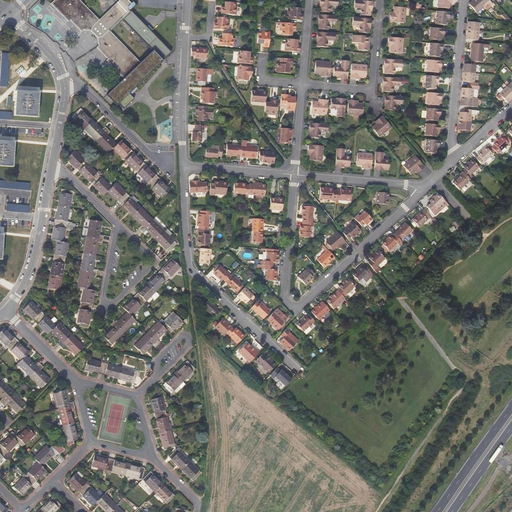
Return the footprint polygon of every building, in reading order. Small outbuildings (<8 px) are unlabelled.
[(129,93),(136,87),(171,52),(131,11),(130,12),(129,11),(131,9),(128,6),(131,3),(128,0),(119,0),(99,20),(79,0),(54,0),(51,4),(68,22),(70,21),(81,32),(83,30),(90,32),(96,38),(99,46),(96,48),(107,59),(106,61),(123,79),(106,95),(117,105),(118,103),(123,109),(134,99),(131,96),(129,93)] [(336,6),(336,0),(319,0),(319,6),(320,7),(320,11),(322,12),(329,12),(330,5),(336,6)] [(361,15),(368,15),(370,16),(371,11),(372,1),(357,0),(355,0),(355,7),(361,8),(361,15)] [(451,2),(451,0),(439,0),(438,7),(449,8),(450,4),(450,2),(451,2)] [(476,12),(483,6),(478,0),(472,0),(473,1),(469,3),(469,4),(475,11),(476,12)] [(235,6),(236,3),(229,2),(226,2),(225,7),(223,7),(222,13),(237,14),(237,6),(235,6)] [(32,9),(38,14),(42,9),(37,4),(32,9)] [(393,15),(390,15),(390,17),(390,21),(393,22),(404,23),(405,9),(394,8),(393,12),(393,15)] [(287,14),(287,23),(295,23),(301,24),(302,18),(299,18),(299,12),(290,11),(289,14),(287,14)] [(449,18),(449,12),(436,11),(435,20),(434,21),(434,23),(435,24),(446,25),(447,18),(449,18)] [(335,23),(336,16),(322,15),(319,14),(318,23),(318,29),(321,29),(328,30),(328,22),(335,23)] [(217,23),(214,22),(213,28),(228,30),(228,22),(226,22),(227,18),(217,17),(217,23)] [(360,33),(367,33),(368,33),(369,28),(370,28),(371,19),(368,19),(354,17),(354,25),(360,25),(360,33)] [(468,27),(466,27),(466,30),(478,31),(479,22),(473,22),(468,21),(468,27)] [(295,29),(295,23),(287,23),(280,22),(280,30),(281,30),(281,34),(291,35),(292,29),(295,29)] [(443,35),(444,29),(431,27),(430,39),(441,40),(441,36),(442,34),(443,35)] [(477,40),(478,31),(466,30),(466,34),(467,34),(466,40),(474,40),(477,40)] [(263,43),(268,44),(269,37),(269,34),(265,34),(266,31),(257,31),(256,46),(262,46),(263,43)] [(333,38),(334,33),(321,32),(317,32),(316,41),(317,41),(317,46),(319,46),(319,47),(326,47),(327,40),(333,41),(333,38)] [(244,39),(244,35),(234,34),(233,40),(231,40),(230,46),(245,47),(246,39),(244,39)] [(367,45),(368,45),(369,36),(366,36),(352,35),(352,42),(359,43),(358,50),(366,51),(367,45)] [(391,46),(390,47),(390,51),(402,52),(403,38),(391,37),(389,37),(388,43),(388,44),(391,44),(391,46)] [(285,46),(284,54),(299,55),(299,49),(296,49),(296,43),(287,43),(287,46),(285,46)] [(442,50),(442,44),(429,43),(429,52),(427,53),(427,55),(428,56),(429,56),(436,57),(439,57),(440,50),(442,50)] [(483,44),(474,43),(472,43),(472,45),(472,48),(471,48),(470,52),(482,53),(483,47),(483,44)] [(207,49),(192,49),(191,55),(191,57),(195,57),(195,59),(207,59),(207,49)] [(250,57),(251,52),(241,51),(240,55),(239,55),(238,63),(253,64),(253,58),(250,57)] [(481,62),(482,53),(470,52),(470,56),(471,56),(471,58),(470,61),(472,61),(481,62)] [(9,53),(1,53),(0,72),(0,86),(7,87),(9,53)] [(289,72),(290,67),(290,64),(292,64),(292,59),(280,58),(279,63),(276,63),(275,71),(289,72)] [(400,67),(401,60),(389,59),(384,59),(384,65),(383,68),(384,68),(384,73),(386,73),(393,74),(394,66),(400,67)] [(440,67),(441,61),(428,60),(427,71),(438,72),(438,69),(438,67),(440,67)] [(323,73),(323,76),(329,77),(329,74),(330,63),(315,61),(314,73),(320,73),(323,73)] [(333,68),(333,74),(333,77),(337,78),(338,78),(347,79),(347,76),(348,63),(341,62),(341,68),(333,68)] [(357,76),(360,77),(365,77),(366,66),(351,64),(350,76),(350,78),(356,79),(357,76)] [(474,73),(475,65),(472,64),(464,64),(464,68),(463,68),(462,70),(462,72),(474,73)] [(249,80),(249,76),(249,73),(252,73),(252,67),(242,66),(239,66),(238,70),(237,79),(249,80)] [(207,75),(207,69),(197,69),(197,82),(198,82),(206,82),(207,82),(207,75)] [(473,82),(474,73),(462,72),(462,76),(463,76),(462,81),(468,82),(468,85),(469,85),(476,86),(477,82),(473,82)] [(438,83),(438,76),(425,75),(424,84),(423,85),(423,87),(424,88),(435,89),(436,83),(438,83)] [(399,85),(399,78),(386,77),(383,77),(382,84),(382,86),(382,91),(389,92),(391,92),(392,85),(399,85)] [(478,88),(478,86),(476,86),(469,85),(469,88),(468,88),(462,87),(461,92),(460,92),(460,93),(460,96),(472,98),(477,98),(478,88)] [(503,97),(504,98),(507,101),(509,100),(511,97),(511,91),(507,86),(499,93),(503,97)] [(129,93),(131,96),(138,89),(136,87),(129,93)] [(214,92),(214,88),(202,88),(202,96),(203,96),(203,99),(203,103),(216,104),(217,92),(214,92)] [(252,89),(250,99),(250,100),(265,101),(266,89),(258,88),(258,90),(252,89)] [(37,91),(26,91),(15,90),(13,114),(36,116),(37,91)] [(440,100),(441,94),(428,92),(427,104),(438,105),(438,102),(438,99),(440,100)] [(287,94),(281,94),(280,107),(285,107),(285,109),(294,110),(295,97),(290,97),(287,96),(287,94)] [(402,103),(402,97),(389,96),(386,95),(385,104),(385,110),(395,111),(396,103),(402,103)] [(471,101),(472,98),(460,96),(460,100),(461,100),(460,106),(466,106),(477,107),(478,102),(471,101)] [(271,102),(265,101),(264,110),(268,111),(268,113),(276,114),(277,99),(271,98),(271,102)] [(337,115),(344,116),(345,102),(345,99),(336,98),(336,99),(331,98),(330,103),(330,107),(337,108),(337,115)] [(320,102),(317,102),(312,101),(311,113),(326,114),(327,102),(327,100),(321,99),(320,102)] [(355,103),(355,100),(348,100),(348,102),(347,114),(362,115),(364,104),(358,103),(355,103)] [(198,110),(198,115),(198,121),(207,121),(208,116),(212,116),(212,110),(208,110),(208,107),(198,106),(198,110)] [(83,128),(91,120),(81,110),(79,107),(70,116),(73,118),(83,128)] [(440,115),(440,109),(427,108),(427,120),(437,121),(438,117),(438,115),(440,115)] [(470,121),(471,110),(466,109),(466,112),(460,112),(459,117),(458,117),(458,120),(470,121)] [(378,122),(376,124),(372,128),(379,136),(391,126),(383,118),(382,116),(377,119),(376,120),(378,122)] [(95,140),(106,128),(104,126),(100,129),(91,120),(83,128),(95,140)] [(458,129),(460,130),(463,130),(469,130),(470,121),(458,120),(457,124),(458,124),(458,127),(458,129)] [(326,131),(327,124),(325,124),(309,123),(309,132),(309,137),(312,137),(318,138),(319,131),(326,131)] [(439,131),(439,125),(426,123),(425,136),(436,137),(437,133),(437,131),(439,131)] [(201,132),(203,132),(203,125),(194,125),(194,132),(192,132),(192,142),(201,142),(201,141),(201,132)] [(109,131),(106,128),(95,140),(107,152),(111,147),(115,144),(105,134),(109,131)] [(291,133),(292,133),(292,131),(292,129),(281,128),(280,142),(289,143),(290,136),(291,136),(291,133)] [(494,146),(492,148),(497,154),(508,144),(501,136),(493,144),(494,146)] [(120,139),(115,144),(111,148),(123,160),(132,151),(120,139)] [(438,147),(438,140),(426,139),(425,148),(424,149),(423,151),(424,153),(435,154),(436,147),(438,147)] [(13,141),(2,141),(0,140),(0,164),(11,165),(13,141)] [(310,151),(310,154),(310,160),(321,161),(323,146),(311,145),(308,144),(308,151),(310,151)] [(237,154),(241,154),(241,146),(227,145),(226,155),(237,156),(237,154)] [(257,148),(241,146),(241,154),(244,155),(244,156),(256,158),(257,148)] [(218,157),(222,157),(223,148),(219,147),(219,149),(206,148),(206,157),(218,158),(218,157)] [(485,147),(482,149),(480,152),(477,154),(478,156),(476,158),(482,164),(492,154),(485,147)] [(343,149),(336,149),(335,166),(342,167),(344,167),(345,167),(349,167),(350,164),(350,157),(343,156),(343,149)] [(77,170),(85,162),(73,150),(65,158),(77,170)] [(144,163),(132,151),(123,160),(136,172),(144,163)] [(274,164),(275,153),(260,151),(259,161),(262,161),(262,163),(274,164)] [(382,153),(375,152),(374,166),(374,170),(381,170),(383,171),(384,170),(388,170),(389,161),(382,160),(382,153)] [(365,165),(364,168),(366,168),(371,169),(371,166),(372,154),(357,153),(356,165),(361,165),(365,165)] [(417,169),(419,171),(424,167),(422,165),(415,156),(403,166),(411,175),(415,171),(417,169)] [(474,178),(471,175),(479,167),(472,159),(463,167),(465,169),(462,171),(468,177),(471,181),(474,178)] [(89,183),(98,174),(85,162),(77,170),(89,183)] [(157,176),(144,163),(136,172),(148,184),(157,176)] [(465,180),(468,177),(462,171),(459,174),(460,175),(453,183),(459,190),(467,182),(465,180)] [(106,190),(110,186),(98,174),(89,183),(102,195),(106,190)] [(169,188),(157,176),(148,184),(160,196),(169,188)] [(0,188),(29,191),(30,183),(0,180),(0,188)] [(192,181),(189,181),(190,191),(190,192),(206,191),(205,182),(198,182),(198,180),(192,180),(192,181)] [(214,183),(210,183),(209,195),(213,195),(213,193),(225,194),(226,182),(214,181),(214,183)] [(119,202),(127,194),(115,182),(110,186),(106,190),(119,202)] [(232,193),(248,194),(249,185),(245,185),(245,183),(233,182),(232,193)] [(265,184),(260,184),(256,184),(256,183),(252,182),(252,184),(249,184),(249,185),(248,194),(255,195),(264,195),(265,184)] [(320,187),(319,194),(319,198),(322,198),(332,199),(332,200),(335,200),(335,199),(336,190),(332,190),(332,188),(320,187)] [(57,205),(68,207),(71,190),(60,188),(57,205)] [(340,190),(336,190),(335,199),(350,200),(351,189),(340,188),(340,190)] [(391,202),(391,197),(389,197),(390,194),(390,191),(379,190),(378,201),(391,202)] [(435,215),(447,203),(437,193),(429,200),(430,202),(426,206),(435,215)] [(131,215),(139,206),(127,194),(119,202),(131,215)] [(271,198),(270,209),(282,210),(283,198),(278,197),(278,199),(271,198)] [(489,203),(485,199),(479,204),(483,208),(489,203)] [(29,213),(29,205),(7,204),(6,211),(29,213)] [(65,224),(68,207),(57,205),(54,222),(65,224)] [(140,230),(151,218),(139,206),(131,215),(140,224),(137,227),(140,230)] [(304,213),(304,215),(303,218),(302,218),(302,222),(311,223),(313,223),(314,209),(304,208),(304,209),(302,209),(302,213),(304,213)] [(419,227),(430,217),(422,209),(412,219),(419,227)] [(212,215),(212,212),(208,211),(201,211),(200,214),(198,214),(197,226),(208,227),(209,215),(212,215)] [(358,215),(354,219),(362,227),(364,224),(366,226),(372,219),(365,212),(360,217),(358,215)] [(155,239),(163,230),(151,218),(140,230),(142,232),(145,229),(155,239)] [(89,219),(86,236),(102,238),(102,235),(98,234),(100,221),(89,219)] [(253,220),(252,231),(253,232),(262,232),(263,221),(253,220)] [(62,241),(65,224),(54,222),(51,239),(56,240),(62,241)] [(311,226),(311,223),(302,222),(302,226),(300,226),(300,237),(311,238),(311,226)] [(353,222),(342,232),(348,239),(351,236),(353,238),(361,230),(353,222)] [(405,223),(394,234),(401,241),(404,238),(405,239),(413,231),(405,223)] [(208,234),(208,230),(198,229),(197,245),(209,246),(210,234),(208,234)] [(175,242),(163,230),(155,239),(167,251),(175,242)] [(261,243),(262,232),(253,232),(252,242),(261,243)] [(333,251),(337,248),(341,243),(343,245),(346,242),(336,232),(325,243),(333,251)] [(401,241),(394,234),(391,237),(390,235),(387,238),(388,238),(382,244),(383,244),(388,250),(388,251),(397,244),(400,247),(404,244),(401,241)] [(101,242),(102,238),(86,236),(83,252),(94,255),(97,241),(101,242)] [(64,259),(67,242),(62,241),(56,240),(52,257),(64,259)] [(211,253),(211,249),(200,248),(199,263),(209,264),(209,253),(211,253)] [(266,261),(263,261),(263,265),(273,266),(273,262),(278,262),(278,253),(278,250),(264,249),(263,252),(266,252),(266,261)] [(323,267),(334,257),(327,250),(316,260),(323,267)] [(370,259),(367,262),(372,268),(384,258),(377,250),(368,257),(370,259)] [(92,268),(94,255),(83,252),(80,269),(95,272),(96,269),(92,268)] [(61,276),(64,259),(52,257),(49,274),(61,276)] [(179,266),(171,257),(159,270),(167,278),(179,266)] [(277,270),(273,270),(273,266),(263,265),(257,264),(257,268),(267,269),(266,280),(276,281),(277,270)] [(222,279),(224,281),(230,275),(231,274),(221,265),(213,273),(218,278),(219,276),(222,279)] [(368,274),(370,272),(365,266),(362,268),(360,266),(357,269),(358,270),(352,275),(358,281),(367,273),(368,274)] [(95,276),(95,272),(80,269),(76,286),(83,287),(88,288),(90,275),(95,276)] [(155,290),(167,278),(159,270),(146,282),(155,290)] [(305,285),(310,280),(309,279),(312,277),(311,276),(306,271),(305,270),(297,277),(305,285)] [(58,293),(61,276),(49,274),(46,291),(58,293)] [(233,277),(230,275),(224,281),(235,291),(243,283),(235,276),(233,277)] [(340,287),(337,290),(337,291),(343,297),(355,286),(347,278),(339,286),(340,287)] [(158,294),(155,290),(146,282),(134,294),(143,302),(150,295),(154,298),(158,294)] [(91,306),(94,289),(88,288),(83,287),(80,304),(91,306)] [(246,303),(250,298),(253,295),(244,287),(236,296),(239,298),(240,298),(246,303)] [(333,309),(344,298),(343,297),(337,291),(326,301),(333,309)] [(130,315),(143,302),(134,294),(122,306),(130,315)] [(202,306),(214,317),(219,312),(216,310),(218,308),(208,299),(202,306)] [(35,321),(43,313),(30,301),(22,309),(35,321)] [(259,304),(256,302),(251,307),(263,318),(270,311),(261,302),(259,304)] [(319,320),(330,310),(322,302),(311,312),(319,320)] [(88,323),(91,306),(80,304),(76,321),(88,323)] [(274,312),(284,322),(287,318),(277,309),(274,312)] [(123,331),(135,319),(130,315),(127,311),(117,320),(114,317),(111,320),(123,331)] [(166,329),(169,332),(182,320),(173,312),(161,324),(166,329)] [(284,322),(274,312),(267,319),(270,322),(272,324),(272,325),(277,330),(284,322)] [(35,321),(47,333),(50,330),(55,325),(43,313),(35,321)] [(313,324),(315,322),(308,314),(306,316),(305,315),(296,324),(303,331),(312,323),(313,324)] [(215,327),(223,335),(226,333),(231,327),(222,319),(215,327)] [(111,343),(123,331),(111,320),(109,322),(112,326),(102,335),(111,343)] [(57,342),(59,345),(71,334),(58,321),(55,325),(50,330),(60,339),(57,342)] [(161,324),(158,321),(146,333),(157,344),(160,341),(156,338),(166,329),(161,324)] [(0,339),(8,347),(16,339),(4,327),(0,330),(0,339)] [(234,329),(231,327),(226,333),(237,344),(245,336),(235,327),(234,329)] [(289,331),(286,329),(281,335),(284,338),(280,342),(290,351),(296,343),(286,335),(289,331)] [(299,340),(289,331),(286,335),(296,343),(299,340)] [(155,346),(157,344),(146,333),(134,345),(142,353),(151,343),(155,346)] [(83,346),(71,334),(59,345),(62,347),(65,344),(75,354),(83,346)] [(28,351),(16,339),(8,347),(20,359),(25,355),(28,351)] [(238,352),(249,363),(258,353),(255,350),(254,351),(246,343),(238,352)] [(260,363),(266,369),(267,368),(270,371),(276,365),(272,361),(266,356),(263,353),(255,361),(259,364),(260,363)] [(34,364),(25,355),(20,359),(17,363),(29,375),(40,364),(38,361),(34,364)] [(101,373),(104,362),(87,358),(84,369),(97,372),(101,373)] [(186,359),(174,372),(183,380),(195,367),(186,359)] [(117,378),(120,366),(104,362),(101,373),(104,374),(117,378)] [(40,364),(29,375),(41,387),(49,379),(39,369),(43,366),(40,364)] [(137,371),(120,366),(117,378),(134,382),(137,371)] [(285,386),(292,378),(282,369),(280,370),(277,367),(270,375),(274,378),(275,377),(285,386)] [(170,392),(183,380),(174,372),(162,384),(170,392)] [(13,392),(0,380),(0,395),(2,398),(0,399),(0,401),(1,403),(13,392)] [(54,392),(58,408),(74,404),(73,401),(68,402),(65,389),(54,392)] [(13,392),(1,403),(4,406),(7,403),(17,412),(25,404),(13,392)] [(150,398),(154,415),(165,412),(161,395),(150,398)] [(74,408),(74,404),(58,408),(62,425),(74,422),(70,409),(74,408)] [(170,429),(165,412),(154,415),(159,432),(170,429)] [(77,435),(74,422),(62,425),(67,441),(76,439),(82,437),(81,434),(77,435)] [(34,434),(26,426),(14,438),(18,442),(22,446),(34,434)] [(175,446),(170,429),(159,432),(163,449),(175,446)] [(0,448),(5,454),(18,442),(14,438),(9,433),(0,442),(0,448)] [(64,449),(58,444),(51,445),(59,453),(64,449)] [(45,445),(33,457),(38,462),(42,465),(51,456),(54,459),(57,456),(45,445)] [(181,468),(189,459),(177,447),(168,455),(181,468)] [(108,469),(111,458),(94,454),(91,465),(108,469)] [(128,463),(111,458),(108,469),(125,474),(128,463)] [(201,472),(189,459),(181,468),(193,480),(201,472)] [(42,465),(38,462),(26,474),(34,482),(46,470),(42,465)] [(144,467),(128,463),(125,474),(142,478),(144,467)] [(150,470),(142,478),(154,491),(162,482),(150,470)] [(68,480),(80,492),(88,484),(76,472),(70,478),(68,480)] [(34,482),(26,474),(13,486),(22,495),(34,482)] [(162,482),(154,491),(167,503),(175,494),(162,482)] [(96,501),(101,496),(88,484),(80,492),(92,505),(96,501)] [(109,511),(116,505),(104,493),(101,496),(96,501),(106,511),(104,511),(109,511)] [(53,511),(61,504),(53,496),(40,509),(43,511),(53,511)]
